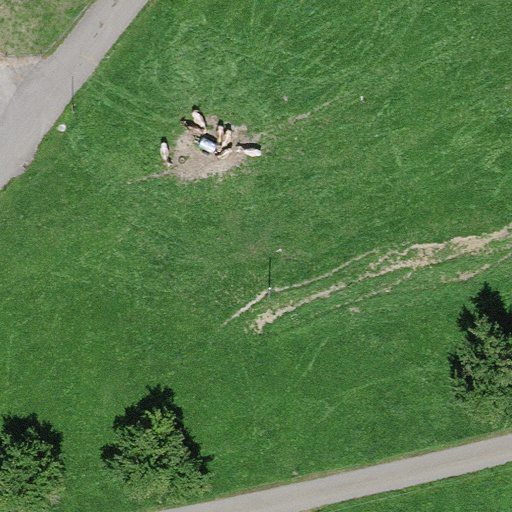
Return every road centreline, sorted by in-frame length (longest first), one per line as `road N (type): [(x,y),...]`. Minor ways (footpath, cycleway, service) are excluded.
road 1 (track): [(262,511),(511,456)]
road 2 (track): [(140,0),(0,179)]
